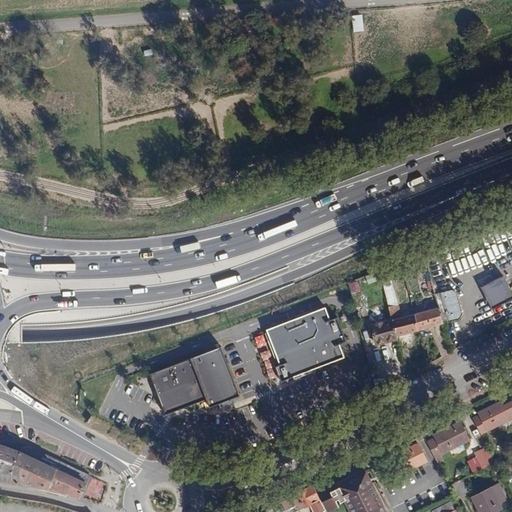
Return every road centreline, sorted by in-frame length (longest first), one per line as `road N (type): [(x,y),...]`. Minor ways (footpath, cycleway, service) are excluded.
road 1 (primary): [(0,335),(95,333),(247,294),(511,172)]
road 2 (primary): [(0,318),(36,300),(157,295),(233,278),(511,169)]
road 3 (unclassified): [(396,0),(0,30)]
road 4 (tertiary): [(189,492),(258,476),(511,349)]
road 5 (primary): [(511,136),(239,244)]
road 6 (primary): [(239,244),(222,231),(105,247),(0,233)]
road 7 (primary): [(239,244),(145,264),(0,262)]
road 8 (unclassified): [(0,489),(129,511)]
